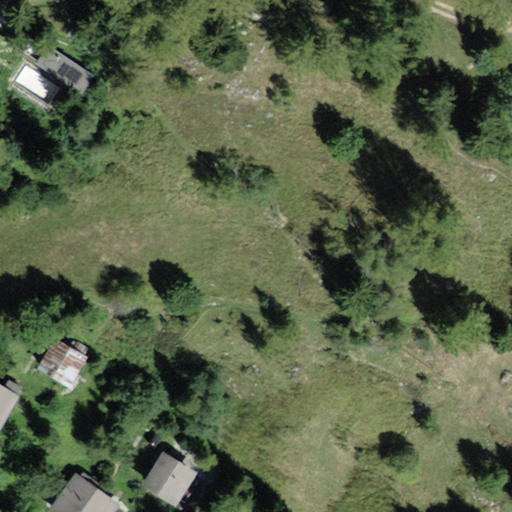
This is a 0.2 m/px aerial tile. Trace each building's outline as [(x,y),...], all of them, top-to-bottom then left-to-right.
[(67,86),(24,60),(10,84),(53,110),(67,86)] [(94,355),(62,338),(45,370),(76,387),(94,355)] [(25,393),(0,379),(0,431),(4,434),(25,393)] [(207,471),(171,450),(151,484),(187,505),(207,471)] [(123,511),(130,503),(82,472),(58,509),(63,511),(123,511)]
